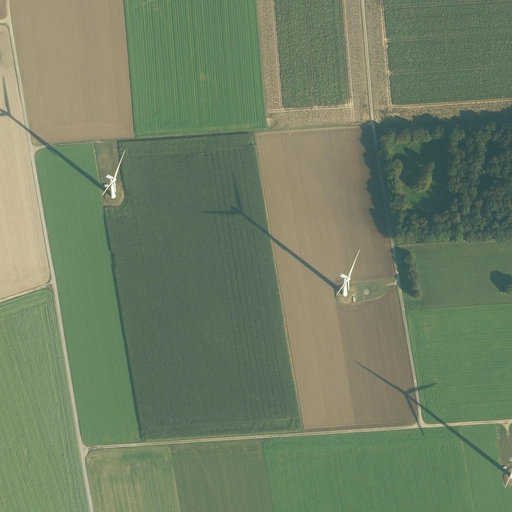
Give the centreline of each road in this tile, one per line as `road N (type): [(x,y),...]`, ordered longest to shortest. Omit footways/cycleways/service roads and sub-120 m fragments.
road 1 (track): [(511,420),(80,448)]
road 2 (track): [(362,0),(372,123),(422,426)]
road 3 (track): [(30,145),(90,511)]
road 4 (track): [(372,123),(30,145)]
road 5 (track): [(30,145),(7,0)]
